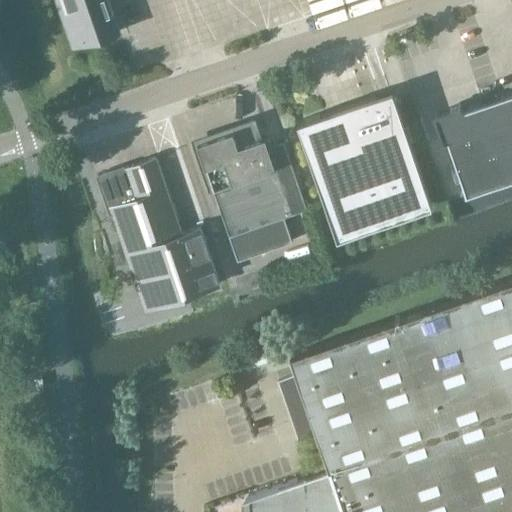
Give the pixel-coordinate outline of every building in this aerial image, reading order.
[(57,0),(74,47),(119,31),(108,0),(57,0)] [(338,236),(431,204),(391,89),(298,122),(338,236)] [(511,89),(464,106),(463,102),(437,112),(446,137),(450,136),(469,190),(511,174),(511,89)] [(258,138),(253,123),(198,142),(238,257),(293,238),(285,215),(308,207),(284,139),(268,145),(265,136),(258,138)] [(182,232),(156,156),(122,167),(122,165),(96,174),(109,211),(111,210),(144,308),(220,282),(200,225),(182,232)] [(511,511),(511,277),(291,354),(329,466),(249,494),(249,511),(511,511)] [(28,390),(42,388),(41,376),(27,378),(28,390)]
